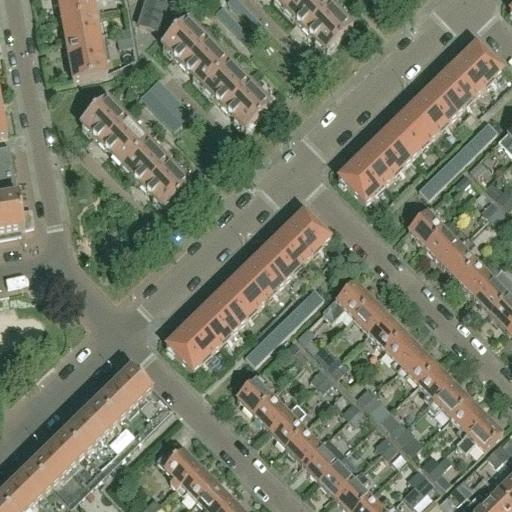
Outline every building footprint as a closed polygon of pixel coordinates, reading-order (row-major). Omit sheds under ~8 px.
[(92,0),(56,0),(61,26),(96,19),(92,0)] [(299,0),(266,0),(283,16),(299,0)] [(352,33),(320,0),(299,0),(283,16),(322,56),(324,55),(326,58),(352,33)] [(233,1),(227,7),(236,16),(241,10),(233,1)] [(158,36),(166,12),(146,6),(138,30),(158,36)] [(241,10),(236,16),(244,24),(250,19),(241,10)] [(221,13),(216,18),(224,27),(230,21),(221,13)] [(102,49),(96,19),(61,26),(73,86),(107,80),(102,49)] [(250,19),(244,24),(253,33),(258,28),(250,19)] [(230,21),(224,27),(232,36),(238,30),(230,21)] [(229,69),(200,39),(197,36),(187,25),(161,50),(164,53),(162,55),(202,95),(229,69)] [(258,28),(253,33),(261,42),(267,36),(258,28)] [(238,30),(232,36),(241,44),(247,39),(238,30)] [(131,44),(129,35),(116,38),(117,46),(131,44)] [(247,39),(241,44),(249,53),(255,48),(247,39)] [(132,52),(131,44),(117,46),(119,55),(132,52)] [(456,122),(502,77),(476,49),(430,94),(456,122)] [(271,112),(229,69),(202,95),(241,136),(243,134),(246,137),(271,112)] [(155,101),(163,92),(158,86),(149,95),(155,101)] [(160,106),(169,98),(163,92),(155,101),(160,106)] [(411,166),(456,122),(430,94),(384,139),(411,166)] [(146,109),(155,101),(149,95),(140,103),(146,109)] [(166,112),(175,104),(169,98),(160,106),(166,112)] [(152,115),(160,106),(155,101),(146,109),(152,115)] [(148,147),(119,118),(117,115),(106,104),(80,129),(83,132),(82,134),(121,174),(148,147)] [(172,118),(180,110),(175,104),(166,112),(172,118)] [(157,121),(166,112),(160,106),(152,115),(157,121)] [(177,124),(186,115),(180,110),(172,118),(177,124)] [(163,126),(172,118),(166,112),(157,121),(163,126)] [(191,121),(186,115),(177,124),(183,130),(192,121),(192,120),(191,121)] [(169,132),(177,124),(172,118),(163,126),(169,132)] [(174,138),(183,130),(177,124),(169,132),(174,138)] [(488,128),(482,134),(492,143),(497,138),(488,128)] [(492,143),(482,134),(477,140),(486,149),(492,143)] [(511,162),(511,134),(498,148),(511,162)] [(365,211),(411,166),(384,139),(338,184),(365,211)] [(486,149),(477,140),(471,145),(480,155),(486,149)] [(480,155),(471,145),(465,151),(474,160),(480,155)] [(190,191),(148,147),(121,174),(160,214),(162,213),(165,216),(190,191)] [(474,160),(465,151),(459,157),(468,166),(474,160)] [(21,219),(9,153),(0,154),(0,244),(19,241),(19,238),(24,237),(24,235),(33,233),(30,218),(21,219)] [(468,166),(459,157),(453,162),(462,172),(468,166)] [(462,172),(453,162),(447,168),(457,177),(462,172)] [(475,183),(485,174),(479,167),(469,177),(475,183)] [(457,177),(447,168),(442,174),(451,183),(457,177)] [(451,183),(442,174),(436,180),(445,189),(451,183)] [(445,189),(436,180),(430,185),(439,195),(445,189)] [(460,197),(470,188),(464,182),(454,191),(460,197)] [(439,195),(430,185),(424,191),(433,200),(439,195)] [(511,201),(506,195),(503,198),(493,187),(485,194),(502,211),(511,201)] [(433,200),(424,191),(418,197),(427,206),(433,200)] [(488,225),(497,216),(481,199),(475,205),(485,215),(482,219),(488,225)] [(508,217),(511,213),(511,201),(502,211),(508,217)] [(424,254),(443,236),(434,226),(439,222),(431,214),(407,237),(424,254)] [(494,231),(503,222),(497,216),(488,225),(494,231)] [(284,290),(331,245),(304,217),(258,262),(284,290)] [(441,271),(467,245),(451,228),(443,236),(424,254),(441,271)] [(457,288),(477,269),(467,259),(474,252),(467,245),(441,271),(457,288)] [(239,334),(284,290),(258,262),(212,307),(239,334)] [(493,286),(492,285),(499,278),(491,270),(484,277),(477,269),(457,288),(474,305),(493,286)] [(508,290),(511,287),(511,271),(501,280),(508,290)] [(491,322),(510,303),(493,286),(474,305),(491,322)] [(352,325),(371,306),(354,289),(323,320),(332,329),(344,317),(352,325)] [(315,295),(309,301),(318,310),(324,305),(315,295)] [(309,301),(303,307),(312,316),(318,310),(309,301)] [(507,339),(511,333),(511,305),(510,303),(491,322),(507,339)] [(368,342),(387,323),(371,306),(352,325),(368,342)] [(193,379),(239,334),(212,307),(166,352),(193,379)] [(303,307),(297,312),(306,322),(312,316),(303,307)] [(297,312),(291,318),(300,327),(306,322),(297,312)] [(291,318),(286,324),(295,333),(300,327),(291,318)] [(384,358),(403,340),(387,323),(368,342),(384,358)] [(286,324),(280,329),(289,339),(295,333),(286,324)] [(280,329),(274,335),(283,344),(289,339),(280,329)] [(274,335),(268,341),(277,350),(283,344),(274,335)] [(303,351),(313,342),(307,335),(297,345),(303,351)] [(401,375),(420,356),(403,340),(384,358),(401,375)] [(268,341),(262,346),(271,356),(277,350),(268,341)] [(262,346),(256,352),(265,361),(271,356),(262,346)] [(288,365),(298,355),(292,349),(282,359),(288,365)] [(256,352),(251,358),(260,367),(265,361),(256,352)] [(417,392),(436,373),(420,356),(401,375),(417,392)] [(251,358),(245,363),(254,373),(260,367),(251,358)] [(331,379),(341,369),(335,363),(325,373),(331,379)] [(336,385),(346,375),(341,369),(331,379),(336,385)] [(433,408),(452,390),(436,373),(417,392),(433,408)] [(172,417),(153,397),(131,375),(129,376),(128,375),(96,407),(138,450),(147,440),(172,417)] [(316,393),(326,384),(320,378),(310,388),(316,393)] [(252,423),(272,403),(263,394),(267,389),(260,381),(235,405),(252,423)] [(322,399),(332,389),(326,384),(316,393),(322,399)] [(449,425),(469,406),(452,390),(433,408),(449,425)] [(357,406),(363,412),(373,402),(367,396),(357,406)] [(379,409),(373,402),(363,412),(369,419),(379,409)] [(268,440),(296,413),(295,412),(289,419),(282,412),(281,413),(272,403),(252,423),(268,440)] [(466,442),(485,423),(469,406),(449,425),(466,442)] [(138,450),(96,407),(62,439),(104,482),(138,450)] [(349,426),(359,416),(352,410),(342,420),(349,426)] [(269,441),(285,457),(305,437),(297,428),(304,421),(296,413),(268,440),(269,441)] [(355,433),(365,423),(359,416),(349,426),(355,433)] [(482,459),(501,441),(501,440),(485,423),(466,442),(456,451),(465,460),(474,451),(482,459)] [(396,445),(405,435),(400,430),(390,439),(396,445)] [(402,452),(412,442),(405,435),(396,445),(402,452)] [(302,473),(326,450),(318,442),(314,447),(305,437),(285,457),(301,472),(302,473)] [(104,482),(62,439),(46,456),(29,472),(51,496),(52,495),(67,511),(74,511),(88,499),(104,482)] [(381,460),(391,450),(385,444),(375,454),(381,460)] [(318,490),(338,471),(328,461),(332,456),(326,450),(302,473),(318,490)] [(387,466),(397,456),(391,450),(381,460),(387,466)] [(509,462),(499,451),(493,457),(503,468),(509,462)] [(176,497),(200,474),(183,457),(175,465),(167,457),(156,468),(173,486),(169,490),(176,497)] [(503,468),(493,457),(486,463),(497,474),(503,468)] [(428,479),(438,469),(432,462),(422,472),(428,479)] [(434,485),(445,475),(438,469),(428,479),(434,485)] [(334,506),(335,507),(355,488),(338,471),(318,490),(334,506)] [(35,511),(51,496),(29,472),(12,488),(0,499),(0,509),(2,511),(35,511)] [(197,510),(216,491),(200,474),(176,497),(183,504),(187,500),(197,510)] [(413,493),(424,483),(418,476),(407,487),(413,493)] [(363,511),(371,505),(360,494),(368,487),(362,481),(355,488),(335,507),(339,511),(363,511)] [(511,511),(511,482),(496,497),(510,511),(511,511)] [(420,499),(430,489),(424,483),(413,493),(420,499)] [(473,497),(463,487),(457,492),(466,503),(473,497)] [(199,511),(227,511),(232,508),(216,491),(197,510),(199,511)] [(466,503),(457,492),(450,498),(460,509),(466,503)] [(480,501),(472,508),(476,511),(510,511),(496,497),(486,507),(480,501)]
